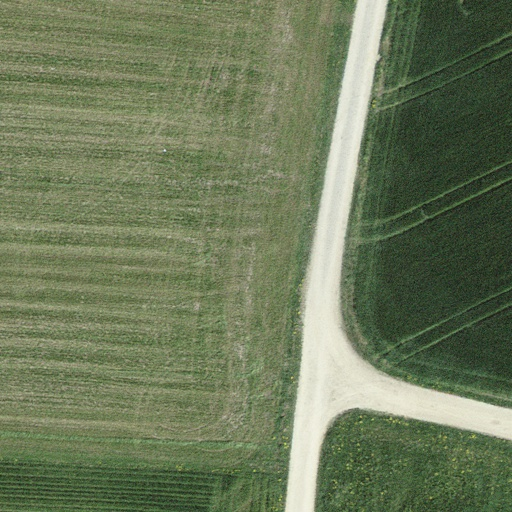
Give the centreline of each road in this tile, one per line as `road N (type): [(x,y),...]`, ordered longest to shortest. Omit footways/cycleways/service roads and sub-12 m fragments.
road 1 (track): [(300,511),(327,236),(368,0)]
road 2 (track): [(511,426),(314,372)]
